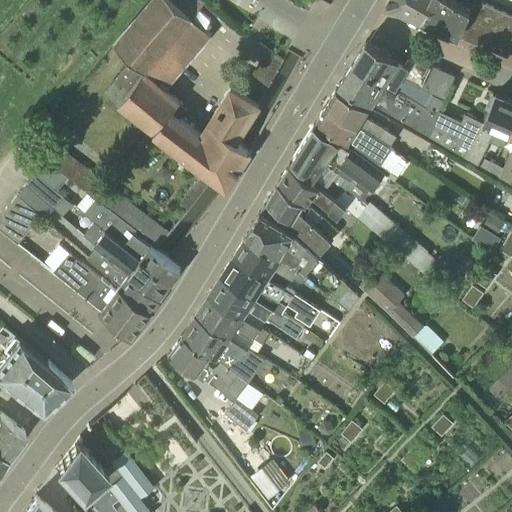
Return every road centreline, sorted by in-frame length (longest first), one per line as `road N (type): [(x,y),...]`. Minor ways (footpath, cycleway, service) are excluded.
road 1 (residential): [(332,49),(179,308),(69,416),(0,511)]
road 2 (track): [(319,72),(511,190)]
road 3 (residential): [(511,82),(353,15)]
